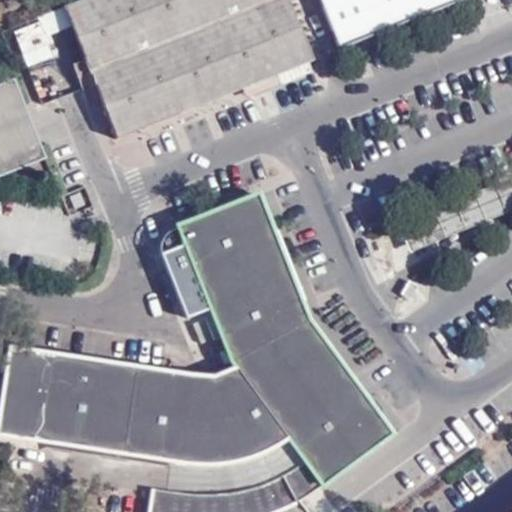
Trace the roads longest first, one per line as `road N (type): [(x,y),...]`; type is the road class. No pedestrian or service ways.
road 1 (residential): [(297,130),(367,308),(446,408),(511,360)]
road 2 (residential): [(0,295),(150,317),(111,201)]
road 3 (residential): [(511,35),(297,130)]
road 4 (residential): [(297,130),(111,201)]
road 5 (residential): [(111,201),(54,57)]
